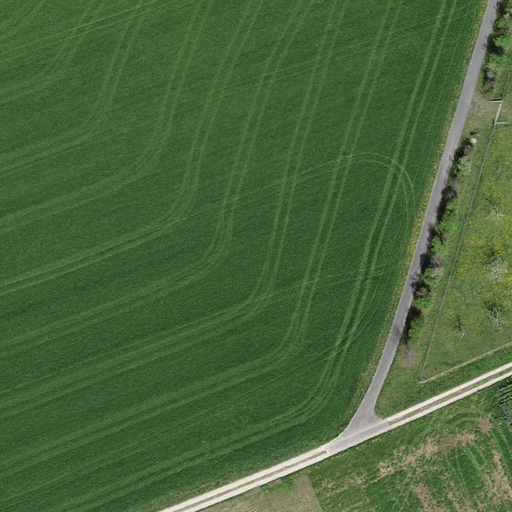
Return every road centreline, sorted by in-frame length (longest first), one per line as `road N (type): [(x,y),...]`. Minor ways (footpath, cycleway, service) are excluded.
road 1 (track): [(173,511),(351,435),(390,351),(494,0)]
road 2 (track): [(351,435),(511,367)]
